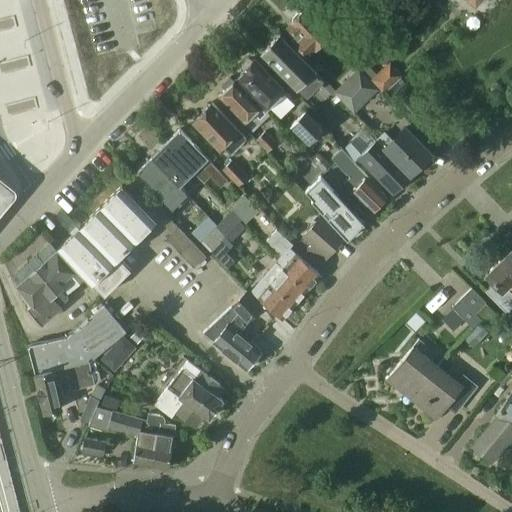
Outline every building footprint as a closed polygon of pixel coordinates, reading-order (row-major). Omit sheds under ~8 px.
[(293,25),(290,28),(295,34),(291,38),(308,56),(329,35),(305,10),(302,13),(298,11),(292,17),(293,21),(291,22),(293,25)] [(313,69),(314,68),(280,34),(262,52),(297,87),(306,96),(322,78),(313,69)] [(236,78),(262,106),(265,109),(283,90),(255,59),(243,70),(244,71),(236,78)] [(383,94),(402,76),(389,62),(371,80),(376,86),(376,87),(383,94)] [(361,71),(338,93),(346,102),(369,80),(361,71)] [(218,95),(244,123),(244,122),(252,131),(261,123),(253,115),(262,106),(236,78),(233,81),(230,78),(221,86),(225,89),(218,95)] [(352,109),(376,87),(376,86),(371,80),(370,81),(369,80),(346,102),(352,109)] [(426,115),(408,97),(398,107),(416,125),(426,115)] [(237,130),(238,129),(212,102),(200,114),(199,113),(194,118),(195,119),(193,121),(219,148),(221,146),(229,155),(246,138),(237,130)] [(324,128),(305,110),(290,125),(308,144),(324,128)] [(347,130),(356,122),(346,110),(336,119),(347,130)] [(385,131),(358,158),(391,192),(410,173),(429,156),(430,154),(402,126),(401,126),(404,129),(394,138),(392,136),(390,137),(385,131)] [(201,150),(181,129),(167,142),(194,172),(200,166),(220,187),(227,180),(207,159),(208,158),(200,150),(201,150)] [(276,144),(265,131),(255,140),(266,153),(276,144)] [(152,157),(182,188),(187,183),(185,181),(194,172),(167,142),(152,157)] [(342,149),(331,158),(345,175),(346,174),(349,177),(344,183),(349,188),(372,211),(377,206),(381,206),(384,203),(385,199),(386,197),(367,178),(342,149)] [(313,161),(324,173),(331,167),(320,154),(313,161)] [(137,172),(167,204),(172,204),(185,192),(182,188),(152,157),(138,170),(137,172)] [(222,170),(238,187),(247,178),(232,161),(222,170)] [(346,239),(363,223),(320,176),(306,189),(314,197),(311,200),(346,239)] [(0,216),(15,199),(16,197),(16,194),(16,193),(14,190),(0,178),(0,216)] [(187,183),(182,188),(185,192),(189,196),(195,202),(202,195),(189,181),(187,183)] [(154,221),(153,220),(155,219),(122,185),(57,249),(85,278),(86,277),(104,295),(130,269),(118,257),(154,221)] [(231,208),(232,209),(232,210),(241,220),(242,220),(245,224),(259,210),(244,195),(231,208)] [(215,227),(225,237),(241,220),(232,210),(215,227)] [(195,265),(206,255),(167,212),(156,223),(195,265)] [(319,268),(345,239),(320,216),(301,237),(311,246),(303,254),(319,268)] [(201,239),(212,250),(225,237),(215,227),(211,231),(210,230),(201,239)] [(319,274),(293,253),(289,249),(292,245),(275,229),(266,241),(281,255),(277,260),(275,262),(307,289),(319,274)] [(60,303),(67,297),(65,295),(79,281),(80,283),(85,278),(57,249),(56,249),(51,242),(12,277),(35,302),(27,308),(41,323),(62,306),(60,303)] [(484,276),(493,284),(485,292),(511,319),(511,293),(506,288),(511,282),(511,252),(509,250),(484,276)] [(294,304),(307,289),(275,262),(277,260),(263,276),(264,277),(269,282),(294,304)] [(294,304),(269,282),(264,277),(263,276),(249,293),(282,319),(294,304)] [(472,328),(480,320),(469,308),(480,297),(473,291),(463,302),(459,299),(451,307),(472,328)] [(245,292),(231,306),(238,313),(247,323),(261,309),(245,292)] [(469,308),(480,320),(492,332),(503,321),(480,297),(469,308)] [(104,306),(87,319),(68,335),(28,346),(35,374),(51,370),(54,370),(88,362),(90,362),(125,331),(104,306)] [(231,306),(203,333),(202,334),(207,338),(246,369),(260,351),(248,342),(254,335),(242,325),(236,332),(228,325),(236,314),(238,313),(231,306)] [(411,400),(437,367),(417,351),(424,343),(418,339),(386,380),(411,400)] [(195,429),(204,416),(208,419),(222,400),(218,397),(224,388),(187,361),(153,405),(171,418),(174,413),(195,429)] [(51,370),(35,374),(45,411),(62,407),(60,398),(64,397),(60,383),(70,381),(72,389),(93,382),(88,362),(54,370),(51,370)] [(463,375),(457,383),(437,367),(411,400),(435,420),(450,401),(460,408),(477,386),(463,375)] [(511,390),(493,417),(497,420),(479,441),(476,438),(469,448),(489,464),(511,436),(511,390)] [(145,421),(145,420),(97,407),(88,426),(106,432),(107,428),(138,436),(134,461),(153,465),(159,424),(145,421)] [(175,425),(164,424),(164,419),(162,416),(147,414),(146,420),(145,420),(145,421),(159,424),(153,465),(168,467),(175,425)] [(81,453),(102,456),(105,441),(83,438),(81,453)]
